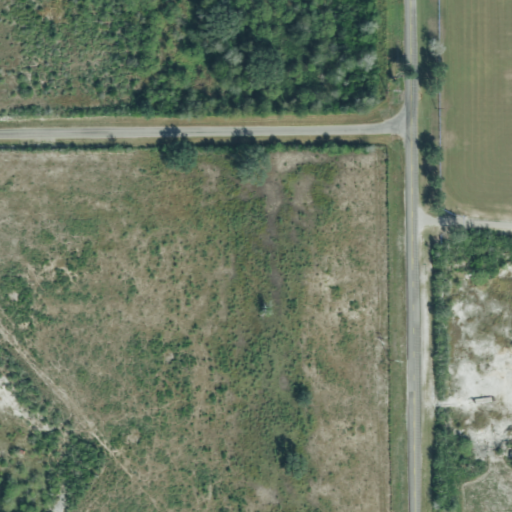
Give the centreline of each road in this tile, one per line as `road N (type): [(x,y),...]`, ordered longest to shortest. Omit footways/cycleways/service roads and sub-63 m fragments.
road 1 (tertiary): [(404,0),(415,511)]
road 2 (residential): [(0,133),(405,126)]
